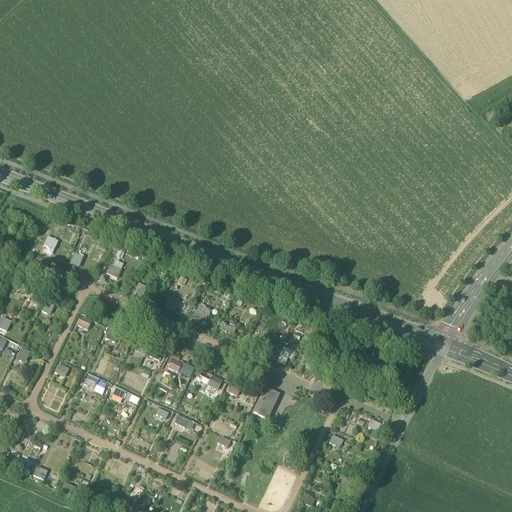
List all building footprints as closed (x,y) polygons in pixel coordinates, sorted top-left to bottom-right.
[(57,244),(47,239),(45,244),(55,249),(57,244)] [(83,259),(75,256),(70,266),(77,269),(80,262),(82,262),(83,259)] [(114,267),(111,266),(107,275),(117,280),(120,273),(113,270),(114,267)] [(144,288),(139,286),(134,295),(142,299),(143,296),(141,295),(144,288)] [(177,303),(168,300),(166,308),(175,311),(177,303)] [(54,307),(46,303),(41,313),(46,316),(50,308),(53,310),(54,307)] [(204,317),(196,314),(194,320),(202,323),(204,317)] [(11,324),(2,320),(0,324),(0,330),(6,334),(11,324)] [(91,325),(81,320),(78,327),(88,332),(91,325)] [(235,331),(225,328),(223,334),(229,336),(230,333),(234,334),(235,331)] [(119,337),(109,332),(105,340),(108,342),(109,339),(116,342),(119,337)] [(264,344),(255,341),(253,347),(259,349),(260,346),(263,347),(264,344)] [(29,355),(22,351),(17,361),(22,363),(23,359),(26,361),(29,355)] [(161,357),(151,353),(149,359),(156,361),(157,358),(160,360),(161,357)] [(287,360),(279,357),(277,363),(286,365),(287,360)] [(180,365),(170,361),(167,367),(174,369),(175,367),(178,368),(180,365)] [(68,371),(59,366),(55,375),(57,376),(59,373),(66,376),(68,371)] [(98,383),(88,378),(84,386),(94,391),(98,383)] [(221,384),(211,380),(209,385),(214,388),(216,385),(220,387),(221,384)] [(239,393),(231,388),(228,394),(236,398),(239,393)] [(125,395),(116,391),(113,397),(118,400),(119,397),(123,399),(125,395)] [(279,396),(270,392),(264,404),(258,417),(267,422),(279,396)] [(264,404),(260,402),(254,415),(258,417),(264,404)] [(168,415),(158,411),(156,417),(161,419),(162,416),(167,418),(168,415)] [(187,423),(178,419),(175,426),(181,428),(182,425),(185,427),(187,423)] [(381,427),(375,424),(372,432),(378,434),(381,427)] [(342,442),(332,438),(329,445),(335,448),(337,445),(340,446),(342,442)] [(230,444),(219,440),(217,445),(228,450),(230,444)] [(18,464),(14,463),(15,460),(9,458),(6,465),(16,470),(18,464)] [(40,470),(36,469),(33,477),(43,482),(46,476),(38,473),(40,470)] [(354,484),(344,480),(343,484),(346,485),(344,489),(351,491),(354,484)] [(68,487),(64,485),(62,491),(71,495),(73,492),(67,490),(68,487)] [(315,501),(304,497),(301,504),(312,508),(315,501)] [(110,505),(104,503),(102,509),(108,511),(111,511),(112,510),(108,508),(110,505)]
